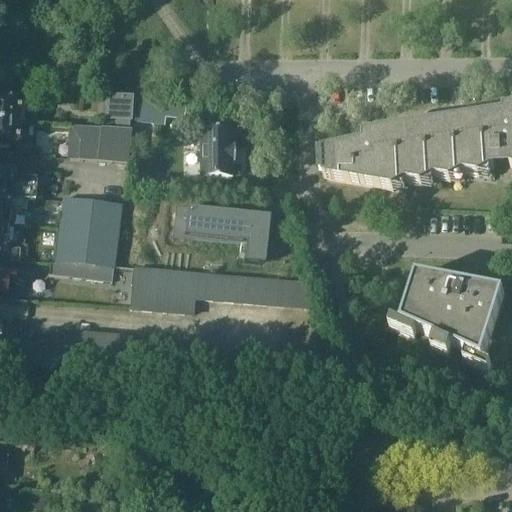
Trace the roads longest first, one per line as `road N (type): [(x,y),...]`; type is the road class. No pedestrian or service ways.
road 1 (residential): [(207,73),(511,70)]
road 2 (residential): [(511,469),(459,457),(374,455),(361,479),(376,499),(465,487)]
road 3 (residential): [(511,254),(338,249)]
